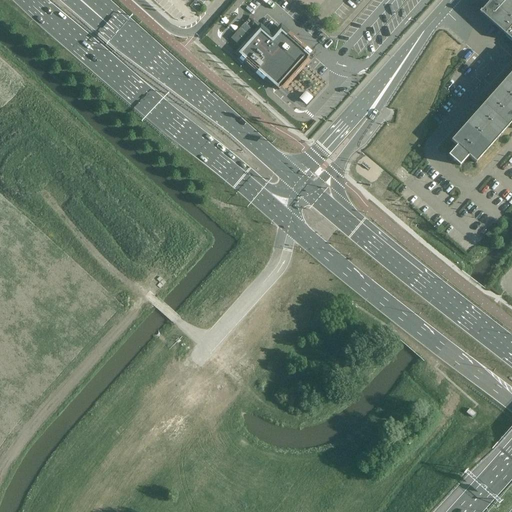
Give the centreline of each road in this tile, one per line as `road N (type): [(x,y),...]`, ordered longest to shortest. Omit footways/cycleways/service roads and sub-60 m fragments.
road 1 (trunk): [(26,0),(287,221)]
road 2 (trunk): [(287,221),(511,404)]
road 3 (trunk): [(511,356),(313,193)]
road 4 (trunk): [(299,181),(119,22)]
road 5 (tertiary): [(313,193),(380,93)]
road 6 (tertiary): [(380,93),(299,181)]
